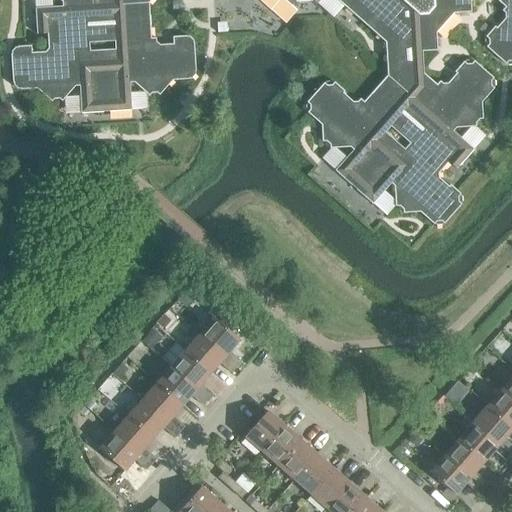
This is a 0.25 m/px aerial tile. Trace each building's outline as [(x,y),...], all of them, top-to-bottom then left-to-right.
[(47,49),(44,53),(31,53),(31,46),(17,47),(17,48),(14,48),(11,52),(11,55),(10,55),(11,62),(12,83),(13,83),(13,86),(17,90),(20,89),(20,90),(36,89),(51,103),(54,100),(58,99),(61,102),(75,87),(79,87),(80,114),(131,111),(129,84),(133,83),(148,97),(151,94),(156,93),(159,96),(172,81),(188,80),(188,76),(191,72),(195,72),(193,44),(188,44),(185,41),(185,37),(172,37),(172,45),(159,46),(156,42),(155,39),(151,39),(148,3),(151,0),(291,0),(295,2),(311,2),(312,0),(335,0),(343,7),(385,43),(387,76),(363,102),(359,99),(357,102),(352,102),(343,94),(344,92),(333,83),(331,82),(325,82),(324,84),(323,83),(306,103),(307,104),(305,105),(305,111),(307,112),(307,113),(320,126),(321,142),(325,142),(329,145),(329,149),(349,148),(352,151),(334,171),(372,204),(390,184),(393,187),(395,207),(398,207),(402,210),(402,214),(419,213),(433,225),(434,224),(435,226),(441,226),(443,224),(461,205),(460,204),(461,202),(461,197),(459,195),(460,195),(449,185),(448,187),(438,178),(438,174),(448,162),(456,169),(473,150),(454,133),(453,132),(455,129),(475,127),(475,123),(478,120),(482,120),(481,103),(493,89),(493,88),(494,87),(494,81),(492,79),(493,79),(473,61),(472,62),(471,61),(465,61),(464,63),(463,62),(454,72),(455,74),(447,84),(442,84),(439,81),(436,85),(423,74),(422,52),(437,51),(436,33),(453,14),(471,13),(469,0),(495,0),(504,8),(501,11),(504,14),(504,19),(496,28),(494,27),(485,37),(485,38),(484,40),(484,45),(486,47),(485,48),(505,65),(505,64),(507,66),(511,65),(511,0),(58,0),(62,3),(62,7),(35,9),(36,35),(47,34),(47,49)] [(213,319),(199,335),(236,368),(241,362),(229,352),(239,340),(237,339),(245,330),(216,304),(207,314),(213,319)] [(164,315),(155,324),(163,331),(171,321),(166,317),(164,315)] [(152,330),(141,342),(150,350),(161,338),(152,330)] [(199,335),(184,351),(210,374),(219,363),(231,374),(236,368),(199,335)] [(184,351),(170,368),(207,400),(212,394),(201,384),(210,374),(184,351)] [(241,362),(236,368),(240,371),(245,366),(241,362)] [(120,364),(112,374),(119,381),(128,371),(120,364)] [(170,368),(156,384),(181,406),(190,396),(202,406),(207,400),(170,368)] [(511,378),(501,391),(511,399),(511,378)] [(156,384),(142,400),(179,433),(184,427),(172,416),(181,406),(156,384)] [(511,399),(501,391),(487,407),(511,428),(511,399)] [(89,400),(85,406),(94,413),(99,407),(89,400)] [(142,400),(127,416),(153,438),(162,428),(174,439),(179,433),(142,400)] [(511,428),(487,407),(473,423),(510,456),(511,453),(511,447),(503,440),(511,429),(511,428)] [(244,437),(261,452),(283,426),(266,412),(244,437)] [(127,416),(113,432),(150,465),(155,459),(144,449),(153,438),(127,416)] [(473,423),(458,439),(483,462),(493,451),(504,461),(510,456),(473,423)] [(261,452),(277,466),(300,441),(283,426),(261,452)] [(150,465),(113,432),(98,449),(124,472),(133,460),(145,471),(150,465)] [(413,433),(407,440),(415,448),(422,441),(413,433)] [(458,439),(444,456),(481,488),(486,482),(474,472),(483,462),(458,439)] [(277,466),(294,480),(316,455),(300,441),(277,466)] [(294,480),(310,495),(332,469),(316,455),(294,480)] [(481,488),(444,456),(429,473),(455,495),(464,483),(476,494),(481,488)] [(310,495),(326,509),(349,484),(332,469),(310,495)] [(217,478),(229,489),(234,483),(222,472),(217,478)] [(234,483),(229,489),(240,499),(246,493),(234,483)] [(326,509),(329,511),(352,511),(365,498),(349,484),(326,509)] [(178,511),(208,511),(217,502),(200,487),(178,511)] [(352,511),(380,511),(365,498),(352,511)] [(249,507),(255,511),(265,511),(266,511),(255,501),(249,507)] [(208,511),(228,511),(217,502),(208,511)]
